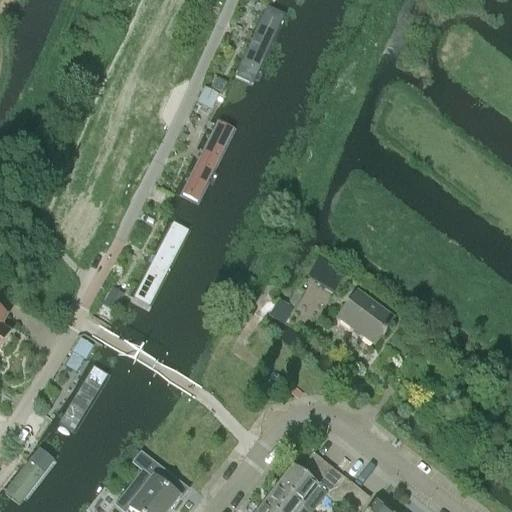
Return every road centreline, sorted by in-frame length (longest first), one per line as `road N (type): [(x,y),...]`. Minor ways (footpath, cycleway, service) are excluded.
road 1 (residential): [(0,440),(74,322),(232,0)]
road 2 (track): [(44,241),(155,0)]
road 3 (residential): [(459,511),(319,416),(285,426),(260,458)]
